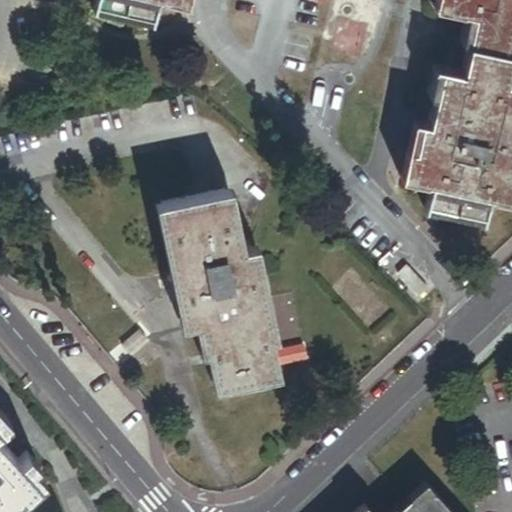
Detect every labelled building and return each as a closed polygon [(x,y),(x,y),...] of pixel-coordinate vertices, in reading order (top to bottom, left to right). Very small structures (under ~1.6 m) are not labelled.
[(96,0),(95,6),(151,18),(155,0),(161,0),(186,5),(186,0),(96,0)] [(511,0),(436,0),(435,9),(466,15),(474,17),(467,45),(462,72),(441,68),(434,98),(429,124),(420,122),(413,151),(407,150),(401,179),(431,185),(427,205),(484,217),(488,198),(511,203),(511,83),(507,83),(511,57),(511,53),(507,53),(511,27),(511,0)] [(150,25),(151,18),(95,6),(94,13),(150,25)] [(460,44),(467,45),(474,17),(466,15),(460,44)] [(428,97),(434,98),(441,68),(434,66),(428,97)] [(413,120),(407,150),(413,151),(420,122),(413,120)] [(201,323),(213,384),(276,371),(250,248),(237,251),(224,190),(161,204),(186,326),(201,323)] [(482,224),(484,217),(427,205),(425,212),(482,224)] [(0,511),(9,511),(40,484),(0,439),(0,429),(1,429),(0,427),(0,511)] [(371,511),(365,505),(357,511),(449,511),(425,485),(394,511),(371,511)]
